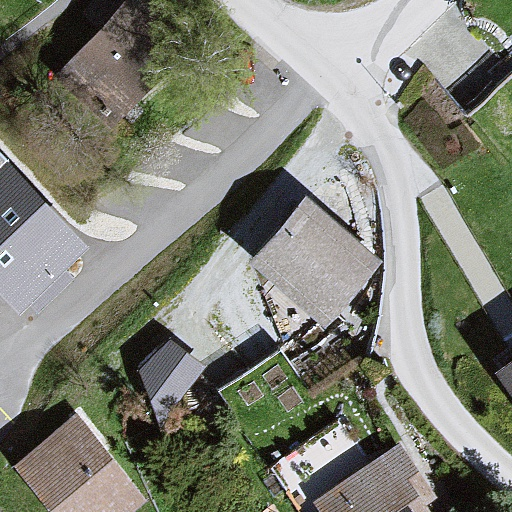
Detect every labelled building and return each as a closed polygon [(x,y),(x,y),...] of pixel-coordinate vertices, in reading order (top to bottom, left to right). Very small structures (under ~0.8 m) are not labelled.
[(52,78),(105,130),(186,55),(120,10),(52,78)] [(0,310),(6,317),(72,258),(0,180),(0,310)] [(327,332),(372,272),(298,200),(246,264),(327,332)] [(139,337),(152,380),(200,367),(187,323),(139,337)] [(275,355),(213,394),(238,452),(310,405),(275,355)] [(511,359),(486,375),(511,415),(511,359)] [(0,474),(31,511),(130,511),(136,507),(66,423),(0,470),(0,474)] [(300,503),(306,511),(417,511),(378,458),(300,503)]
